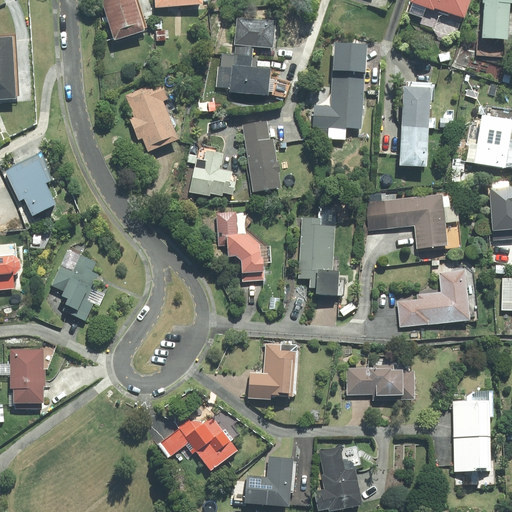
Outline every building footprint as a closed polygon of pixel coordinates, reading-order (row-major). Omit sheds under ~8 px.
[(141,32),(132,0),(99,0),(111,40),(141,32)] [(462,19),(468,0),(409,0),(409,3),(432,12),(433,9),(462,19)] [(511,0),(481,0),(481,3),(483,3),(480,36),(504,38),(507,2),(511,3),(511,0)] [(234,55),(249,56),(249,46),(271,49),(274,21),(235,18),(233,45),(235,45),(234,55)] [(165,41),(165,31),(156,31),(157,41),(165,41)] [(17,40),(0,41),(0,104),(21,103),(17,40)] [(312,127),(360,129),(363,44),(333,42),(330,107),(313,106),(312,127)] [(249,56),(234,55),(222,54),(220,67),(231,68),(228,92),(266,95),(266,92),(271,92),(272,80),(267,80),(268,69),(248,67),(249,56)] [(507,83),(510,76),(503,73),(500,81),(507,83)] [(476,102),(483,87),(469,81),(462,95),(476,102)] [(175,140),(161,102),(165,100),(158,83),(123,96),(131,118),(128,119),(137,142),(141,141),(145,151),(175,140)] [(397,165),(423,166),(427,87),(400,85),(397,165)] [(503,168),(510,120),(479,115),(474,145),(468,144),(465,160),(472,161),(471,163),(503,168)] [(268,140),(265,122),(240,126),(251,192),(279,187),(277,174),(278,174),(276,162),(275,162),(271,139),(268,140)] [(389,152),(389,136),(378,136),(377,151),(389,152)] [(221,193),(231,195),(236,174),(231,173),(231,172),(218,169),(218,166),(220,166),(223,154),(206,151),(204,161),(196,159),(189,192),(209,196),(209,193),(221,196),(221,193)] [(458,173),(459,158),(452,158),(451,173),(458,173)] [(27,200),(35,218),(56,208),(48,189),(51,188),(40,164),(22,173),(20,168),(8,174),(21,203),(27,200)] [(511,185),(485,185),(490,243),(511,243),(511,185)] [(385,201),(385,193),(367,195),(368,203),(365,203),(369,231),(414,226),(416,249),(447,245),(441,194),(385,201)] [(236,235),(235,212),(215,213),(218,247),(225,246),(226,262),(240,262),(242,282),(264,280),(262,257),(258,257),(257,245),(246,235),(236,235)] [(331,271),(334,226),(319,225),(319,219),(301,218),(297,279),(308,280),(307,289),(312,289),(312,294),(335,296),(337,271),(331,271)] [(81,256),(73,273),(61,268),(52,287),(69,294),(65,303),(66,304),(62,312),(87,323),(95,304),(88,301),(100,276),(93,273),(97,263),(81,256)] [(23,263),(16,258),(0,259),(0,292),(17,291),(16,278),(19,277),(24,272),(23,263)] [(495,274),(505,274),(505,266),(495,266),(495,274)] [(468,321),(463,271),(438,273),(440,294),(416,296),(416,301),(396,303),(398,328),(468,321)] [(511,278),(502,279),(502,303),(511,302),(511,278)] [(277,310),(278,299),(269,298),(268,309),(277,310)] [(342,315),(353,308),(349,302),(339,310),(342,315)] [(507,335),(508,322),(494,322),(493,334),(507,335)] [(247,399),(268,400),(269,396),(291,398),(294,353),(295,353),(296,346),(280,345),(280,346),(265,345),(263,375),(249,374),(247,399)] [(16,409),(43,409),(43,404),(46,404),(46,349),(11,349),(11,389),(16,389),(16,409)] [(371,402),(413,401),(412,372),(400,372),(400,371),(393,371),(393,366),(372,366),(372,369),(346,369),(346,396),(371,396),(371,402)] [(453,437),(488,436),(487,401),(452,402),(453,437)] [(320,410),(309,409),(308,424),(319,425),(320,410)] [(222,432),(211,418),(203,424),(202,423),(192,421),(191,422),(189,420),(178,428),(178,429),(156,445),(166,458),(188,442),(209,471),(236,451),(229,442),(232,439),(225,430),(222,432)] [(478,485),(477,471),(489,471),(488,436),(453,437),(454,472),(463,472),(463,485),(478,485)] [(345,470),(340,448),(319,452),(324,475),(321,475),(324,490),(313,492),(317,511),(327,510),(327,511),(328,511),(361,505),(354,469),(345,470)] [(242,502),(286,507),(291,459),(268,457),(266,477),(246,475),(242,502)]
